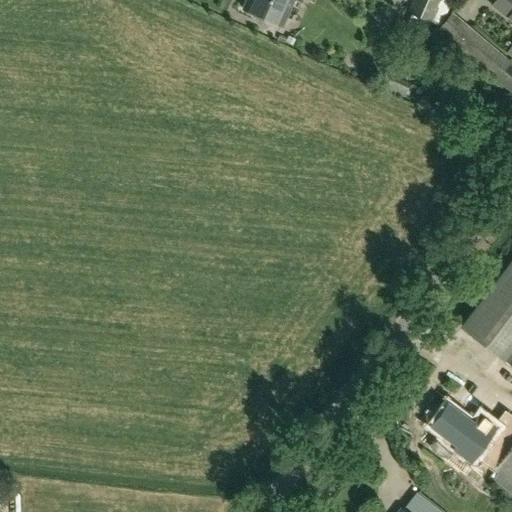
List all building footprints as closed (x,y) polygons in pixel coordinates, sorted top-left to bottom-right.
[(281,26),(292,0),(246,0),(242,9),(281,26)] [(417,0),(412,13),(430,21),(439,0),(417,0)] [(511,0),(496,0),(493,6),(511,20),(511,0)] [(440,32),(484,69),(499,53),(454,15),(440,32)] [(510,62),(499,53),(484,69),(511,92),(511,74),(505,68),(510,62)] [(511,260),(462,327),(511,365),(511,260)] [(477,455),(494,469),(487,478),(511,496),(511,416),(507,413),(496,428),(481,417),(474,425),(448,406),(432,427),(474,459),(477,455)]
